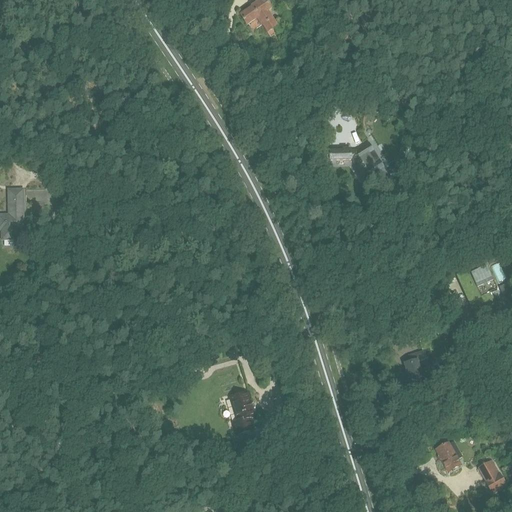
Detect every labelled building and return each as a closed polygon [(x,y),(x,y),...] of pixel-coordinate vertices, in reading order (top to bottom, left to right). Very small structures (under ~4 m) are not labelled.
[(267,33),(277,26),(268,12),(272,9),(266,0),(263,0),(259,3),(258,2),(252,6),(252,7),(240,15),(247,25),(259,18),(263,24),(262,25),(267,33)] [(364,181),(384,169),(379,161),(375,163),(365,146),(357,151),(348,151),(348,149),(343,149),(343,151),(330,152),(330,161),(351,161),(364,181)] [(385,167),(391,177),(407,167),(402,157),(385,167)] [(16,230),(24,230),(23,190),(8,190),(9,215),(0,215),(0,230),(3,230),(3,240),(16,240),(16,230)] [(475,307),(482,322),(500,313),(491,293),(497,290),(487,269),(462,280),(472,301),(468,303),(470,309),(475,307)] [(498,352),(506,347),(496,331),(489,336),(498,352)] [(424,370),(420,371),(418,366),(433,361),(430,350),(413,355),(414,359),(410,360),(411,363),(405,365),(410,382),(417,380),(420,388),(428,385),(431,380),(429,372),(424,370)] [(244,420),(255,417),(249,400),(250,399),(249,393),(230,399),(237,422),(233,423),(236,435),(248,432),(244,420)] [(448,472),(460,466),(449,445),(437,451),(448,472)] [(493,461),(488,464),(479,469),(492,491),(505,484),(493,461)]
